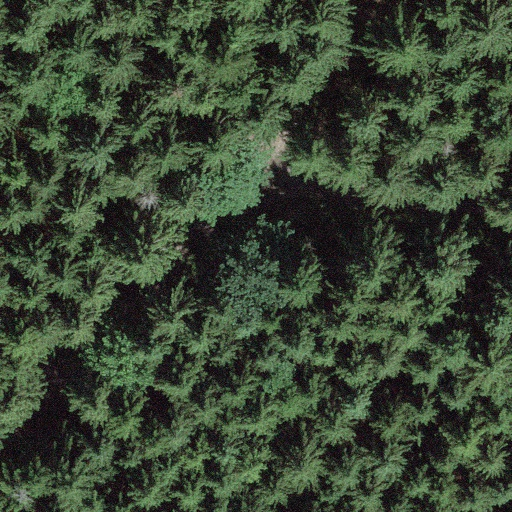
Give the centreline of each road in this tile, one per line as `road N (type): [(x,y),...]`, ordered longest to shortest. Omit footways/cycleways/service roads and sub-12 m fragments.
road 1 (track): [(0,428),(382,0)]
road 2 (track): [(511,209),(232,172)]
